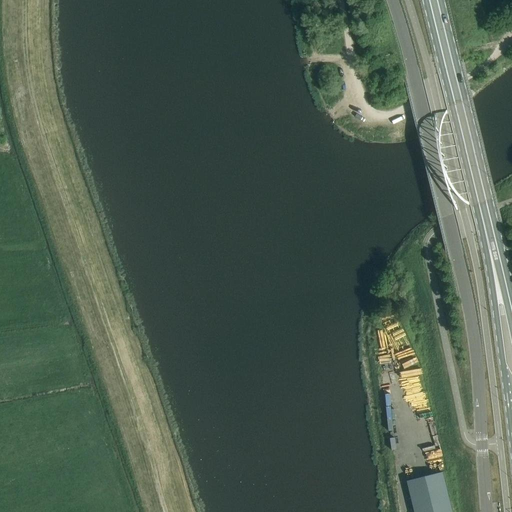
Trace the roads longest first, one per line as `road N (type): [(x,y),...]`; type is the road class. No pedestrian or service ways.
road 1 (unclassified): [(487,511),(469,306),(391,0)]
road 2 (track): [(312,60),(350,53),(361,102),(384,114),(469,75),(511,43)]
road 3 (primary): [(487,230),(511,434)]
road 4 (primary): [(487,230),(448,68)]
